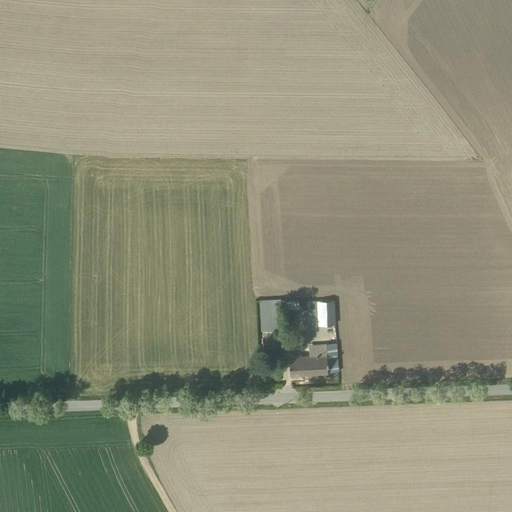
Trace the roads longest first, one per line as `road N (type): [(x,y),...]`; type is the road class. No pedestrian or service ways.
road 1 (unclassified): [(511,387),(0,407)]
road 2 (track): [(130,401),(136,443),(172,511)]
